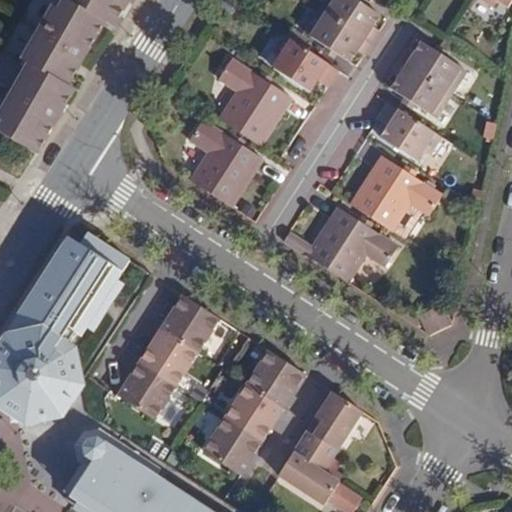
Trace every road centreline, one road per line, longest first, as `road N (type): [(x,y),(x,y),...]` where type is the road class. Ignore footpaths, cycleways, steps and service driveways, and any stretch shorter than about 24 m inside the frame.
road 1 (residential): [(470,419),(74,162)]
road 2 (tertiary): [(74,162),(179,0)]
road 3 (residential): [(470,419),(511,268)]
road 4 (tertiary): [(0,277),(74,162)]
